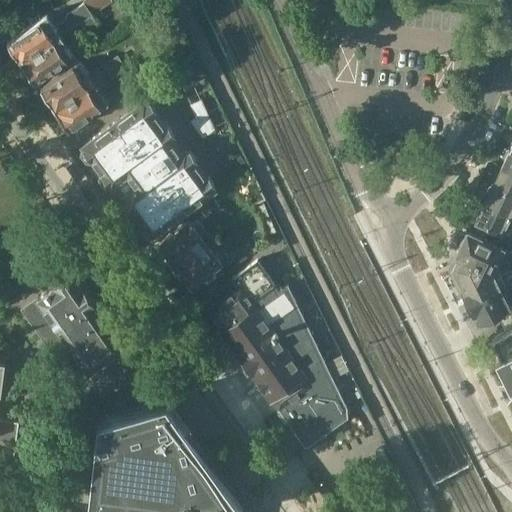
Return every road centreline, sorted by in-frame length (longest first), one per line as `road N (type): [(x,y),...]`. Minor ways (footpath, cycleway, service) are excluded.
road 1 (tertiary): [(0,110),(299,511)]
road 2 (residential): [(405,263),(274,0)]
road 3 (tertiary): [(511,469),(490,448),(405,263)]
road 4 (tertiary): [(405,263),(495,75)]
